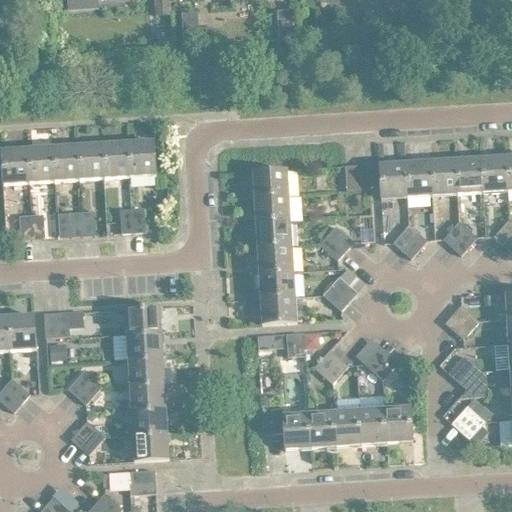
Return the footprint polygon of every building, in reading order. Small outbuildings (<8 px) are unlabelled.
[(69,0),(70,10),(98,8),(98,0),(100,0),(69,0)] [(155,0),(157,16),(171,15),(170,0),(155,0)] [(406,12),(397,28),(413,37),(421,20),(406,12)] [(199,13),(183,14),(184,44),(216,42),(216,29),(199,29),(199,13)] [(156,142),(129,143),(131,179),(158,177),(156,142)] [(129,143),(104,145),(106,180),(131,179),(129,143)] [(104,145),(79,147),(81,182),(106,180),(104,145)] [(79,147),(53,148),(56,184),(81,182),(79,147)] [(53,148),(28,150),(31,185),(56,184),(53,148)] [(31,185),(28,150),(2,152),(4,187),(31,185)] [(507,158),(482,159),(484,195),(509,193),(507,158)] [(482,159),(457,161),(459,196),(484,195),(482,159)] [(457,161),(432,162),(434,197),(459,196),(457,161)] [(432,162),(407,164),(409,199),(434,197),(432,162)] [(409,199),(407,164),(380,165),(382,200),(409,199)] [(371,166),(359,167),(360,191),(372,190),(371,166)] [(360,191),(359,167),(346,168),(348,192),(360,191)] [(253,174),(255,200),(290,198),(289,171),(253,174)] [(255,200),(257,225),(292,223),(290,198),(255,200)] [(135,234),(133,210),(121,211),(123,235),(135,234)] [(145,210),(133,210),(135,234),(147,234),(145,210)] [(95,213),(83,214),(85,238),(97,237),(95,213)] [(85,238),(83,214),(71,214),(73,239),(85,238)] [(45,216),(33,217),(34,241),(46,240),(45,216)] [(34,241),(33,217),(21,218),(22,242),(34,241)] [(495,238),(504,246),(511,237),(511,220),(495,238)] [(257,225),(258,250),(293,248),(292,223),(257,225)] [(444,241),(453,249),(469,231),(460,223),(444,241)] [(395,244),(403,252),(420,234),(411,226),(395,244)] [(337,228),(329,237),(347,253),(355,244),(337,228)] [(469,231),(453,249),(462,257),(478,239),(469,231)] [(420,234),(403,252),(412,260),(428,242),(420,234)] [(347,253),(329,237),(321,246),(339,262),(347,253)] [(258,250),(260,275),(295,273),(293,248),(258,250)] [(348,270),(340,278),(358,294),(366,285),(348,270)] [(260,275),(261,300),(296,298),(295,273),(260,275)] [(340,278),(332,288),(350,303),(358,294),(340,278)] [(350,303),(332,288),(324,297),(342,312),(350,303)] [(296,298),(261,300),(263,327),(298,324),(296,298)] [(446,325),(455,333),(471,315),(462,307),(446,325)] [(126,310),(127,336),(163,334),(161,308),(126,310)] [(59,338),(57,314),(45,315),(47,339),(59,338)] [(69,314),(57,314),(59,338),(71,338),(69,314)] [(471,315),(455,333),(464,341),(480,323),(471,315)] [(35,316),(9,317),(11,353),(38,351),(35,316)] [(9,317),(0,317),(0,353),(11,353),(9,317)] [(127,336),(129,361),(164,359),(163,334),(127,336)] [(304,335),(288,336),(289,359),(306,358),(305,351),(304,336),(304,335)] [(320,335),(304,336),(305,351),(321,350),(320,335)] [(272,338),(260,338),(261,351),(272,350),(272,338)] [(357,357),(366,365),(382,348),(373,339),(357,357)] [(67,346),(51,347),(52,363),(68,362),(67,346)] [(366,365),(375,374),(391,356),(382,348),(366,365)] [(315,369),(324,377),(340,359),(331,351),(315,369)] [(391,356),(375,374),(384,382),(400,364),(391,356)] [(449,375),(458,383),(474,365),(465,357),(449,375)] [(129,361),(130,386),(166,384),(164,359),(129,361)] [(340,359),(324,377),(334,385),(349,367),(340,359)] [(474,365),(458,383),(467,391),(483,373),(474,365)] [(69,390),(78,398),(94,380),(85,372),(69,390)] [(13,380),(5,389),(23,405),(31,396),(13,380)] [(94,380),(78,398),(87,406),(103,388),(94,380)] [(130,386),(132,411),(167,409),(166,384),(130,386)] [(23,405),(5,389),(0,394),(0,400),(15,414),(23,405)] [(452,425),(461,433),(477,415),(469,407),(452,425)] [(412,408),(386,409),(388,445),(414,443),(412,408)] [(132,411),(133,437),(169,434),(167,409),(132,411)] [(386,409),(360,411),(363,446),(388,445),(386,409)] [(312,449),(310,414),(284,416),(284,410),(271,411),(273,435),(285,434),(286,451),(312,449)] [(360,411),(335,413),(338,448),(363,446),(360,411)] [(335,413),(310,414),(312,449),(338,448),(335,413)] [(477,415),(461,433),(470,441),(486,423),(477,415)] [(72,440),(81,448),(97,430),(88,422),(72,440)] [(97,430),(81,448),(90,456),(106,438),(97,430)] [(169,434),(133,437),(135,463),(170,461),(169,434)] [(157,495),(156,471),(132,473),(133,485),(131,485),(131,491),(131,497),(157,495)] [(132,473),(110,474),(111,492),(131,491),(131,485),(133,485),(132,473)] [(106,494),(98,503),(107,511),(122,511),(124,510),(106,494)] [(71,511),(55,497),(47,506),(53,511),(71,511)] [(107,511),(98,503),(89,511),(107,511)]
